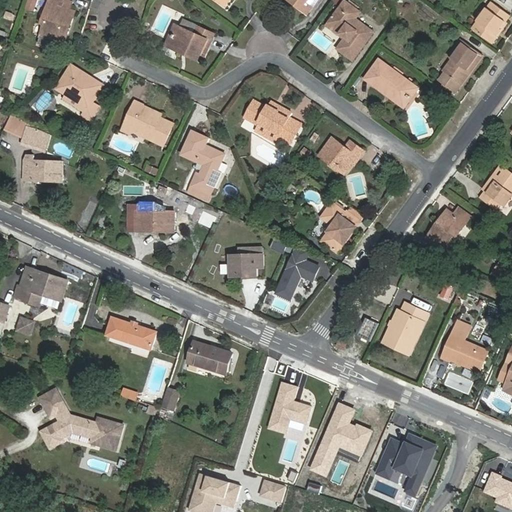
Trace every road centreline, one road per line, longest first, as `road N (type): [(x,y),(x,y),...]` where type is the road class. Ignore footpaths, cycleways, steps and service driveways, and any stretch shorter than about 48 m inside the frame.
road 1 (residential): [(436,177),(286,64),(254,57),(220,96),(123,47)]
road 2 (residential): [(306,354),(0,213)]
road 3 (residential): [(306,354),(436,177)]
road 4 (residential): [(473,427),(306,354)]
road 5 (residential): [(436,177),(511,75)]
